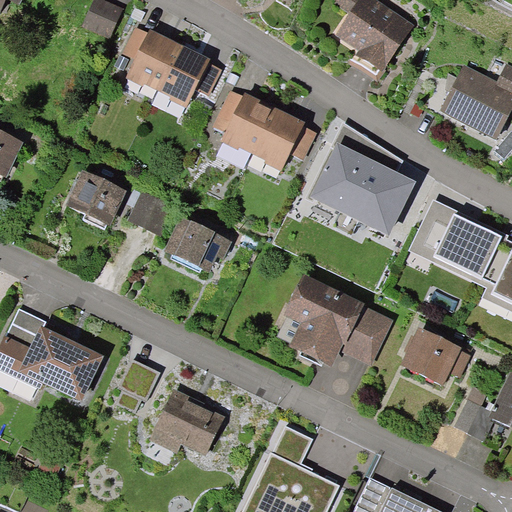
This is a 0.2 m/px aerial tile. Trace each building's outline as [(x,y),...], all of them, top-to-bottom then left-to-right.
[(0,0),(0,13),(1,14),(7,0),(9,0),(20,5),(22,0),(0,0)] [(123,7),(106,0),(93,0),(82,26),(110,38),(123,7)] [(350,13),(358,0),(337,0),(335,3),(350,13)] [(414,25),(377,0),(358,0),(350,13),(335,34),(358,50),(356,53),(382,71),(414,25)] [(135,59),(148,33),(136,27),(123,53),(135,59)] [(210,58),(150,28),(148,33),(135,59),(126,77),(143,85),(144,83),(171,96),(169,99),(186,107),(195,89),(208,62),(210,58)] [(222,69),(208,62),(195,89),(209,96),(222,69)] [(497,80),(464,63),(457,77),(449,92),(440,109),(497,139),(511,109),(511,92),(495,84),(497,80)] [(511,65),(506,63),(497,80),(495,84),(511,92),(511,65)] [(449,92),(457,77),(448,73),(445,90),(449,92)] [(225,133),(243,96),(232,90),(214,127),(225,133)] [(306,122),(245,92),(243,96),(225,133),(221,141),(238,149),(240,147),(265,159),(263,162),(282,171),(290,154),(304,126),(306,122)] [(317,133),(304,126),(290,154),(303,160),(317,133)] [(7,177),(23,142),(0,131),(0,180),(1,181),(4,176),(7,177)] [(417,181),(337,141),(310,195),(389,235),(417,181)] [(127,191),(83,170),(66,205),(85,214),(108,224),(110,225),(127,191)] [(176,206),(142,190),(141,193),(134,189),(127,204),(134,207),(127,220),(161,236),(176,206)] [(502,236),(454,212),(433,255),(482,279),(502,236)] [(105,230),(108,224),(85,214),(83,219),(105,230)] [(215,231),(191,220),(181,216),(164,251),(172,254),(202,268),(211,271),(218,256),(224,258),(232,241),(215,231)] [(511,250),(491,293),(511,302),(511,250)] [(202,268),(172,254),(170,259),(200,272),(202,268)] [(340,351),(342,352),(364,306),(365,303),(303,274),(283,314),(300,322),(289,346),(301,352),(323,362),(332,367),(340,351)] [(394,320),(364,306),(342,352),(372,366),(394,320)] [(40,324),(45,326),(47,322),(19,309),(6,336),(29,347),(40,324)] [(4,335),(0,344),(0,369),(41,389),(44,382),(82,400),(104,354),(45,326),(40,324),(29,347),(6,336),(4,335)] [(463,348),(419,327),(401,365),(443,385),(449,373),(460,378),(471,356),(461,351),(463,348)] [(321,366),(323,362),(301,352),(299,355),(321,366)] [(161,372),(132,359),(119,388),(123,390),(143,399),(147,401),(161,372)] [(511,371),(491,410),(489,416),(495,419),(511,427),(511,371)] [(468,433),(482,405),(488,393),(474,386),(467,399),(468,399),(455,426),(468,433)] [(227,414),(175,388),(150,439),(176,452),(181,443),(207,456),(227,414)] [(136,413),(143,399),(123,390),(116,404),(136,413)] [(484,441),(495,419),(489,416),(491,410),(482,405),(468,433),(484,441)] [(313,439),(285,425),(272,453),(271,452),(242,511),(327,511),(340,486),(312,471),(300,466),(301,463),(313,439)] [(313,469),(301,463),(300,466),(312,471),(313,469)] [(442,511),(371,477),(353,511),(442,511)]
